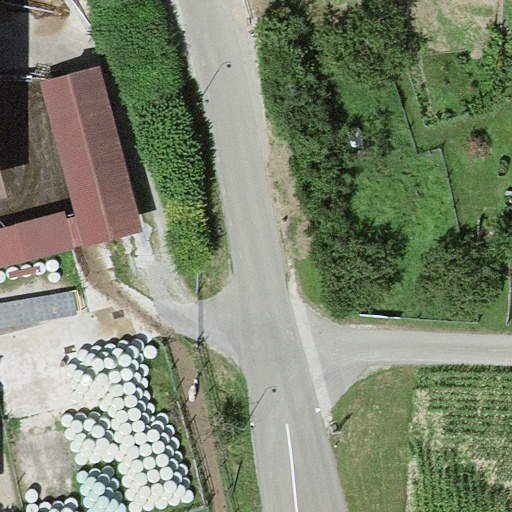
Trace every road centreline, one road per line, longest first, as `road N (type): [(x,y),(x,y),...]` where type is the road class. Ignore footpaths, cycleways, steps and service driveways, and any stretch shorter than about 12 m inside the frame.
road 1 (tertiary): [(205,0),(276,344)]
road 2 (residential): [(276,344),(511,353)]
road 3 (tertiary): [(276,344),(305,511)]
